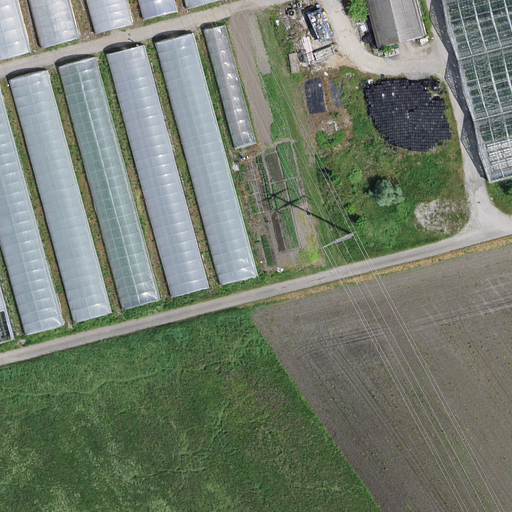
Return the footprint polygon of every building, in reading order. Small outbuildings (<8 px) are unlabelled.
[(0,0),(0,61),(40,51),(26,0),(0,0)] [(93,36),(83,0),(26,0),(40,51),(93,36)] [(83,0),(93,36),(144,23),(137,0),(83,0)] [(188,11),(185,0),(137,0),(144,23),(188,11)] [(229,0),(228,0),(185,0),(188,11),(229,0)] [(424,32),(415,0),(367,0),(379,44),(424,32)] [(511,0),(443,0),(459,59),(511,45),(511,0)] [(227,20),(211,24),(242,141),(258,136),(227,20)] [(149,42),(214,283),(260,271),(195,29),(149,42)] [(214,283),(149,42),(97,56),(162,297),(214,283)] [(511,45),(459,59),(475,120),(511,110),(511,45)] [(162,297),(97,56),(50,68),(115,309),(162,297)] [(115,309),(50,68),(2,81),(67,322),(115,309)] [(67,322),(2,81),(0,81),(0,269),(18,335),(67,322)] [(511,110),(475,120),(491,181),(511,175),(511,110)] [(0,340),(18,335),(0,269),(0,340)]
